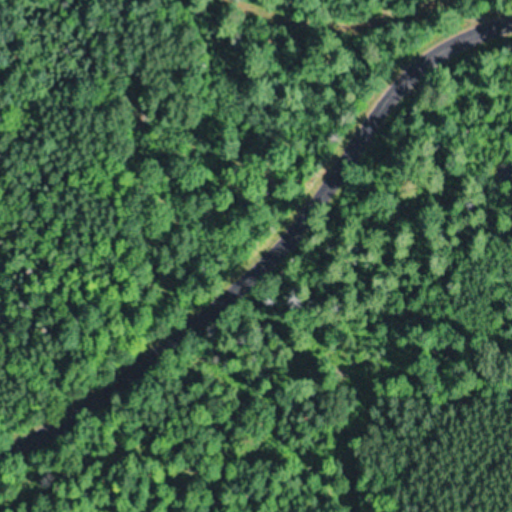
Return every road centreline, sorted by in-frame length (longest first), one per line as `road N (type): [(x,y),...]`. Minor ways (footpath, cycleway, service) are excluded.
road 1 (residential): [(0,449),(177,300),(367,73),(511,27)]
road 2 (residential): [(126,0),(159,24),(349,55),(367,73)]
